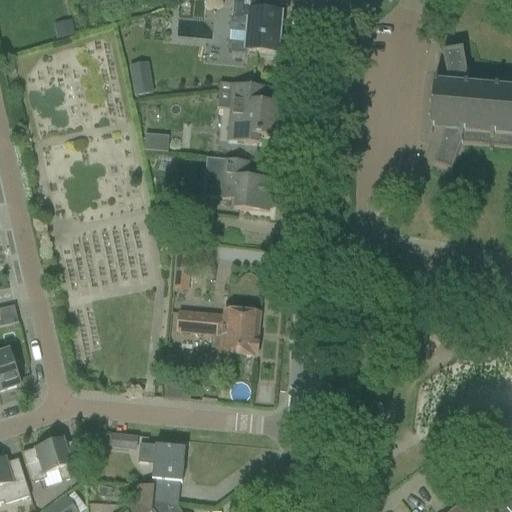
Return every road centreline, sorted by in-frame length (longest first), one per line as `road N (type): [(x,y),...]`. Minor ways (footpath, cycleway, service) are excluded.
road 1 (residential): [(0,139),(67,416)]
road 2 (tertiary): [(307,261),(332,0)]
road 3 (residential): [(67,416),(291,430)]
road 4 (unclassified): [(511,298),(307,261)]
road 5 (tertiary): [(291,430),(307,261)]
